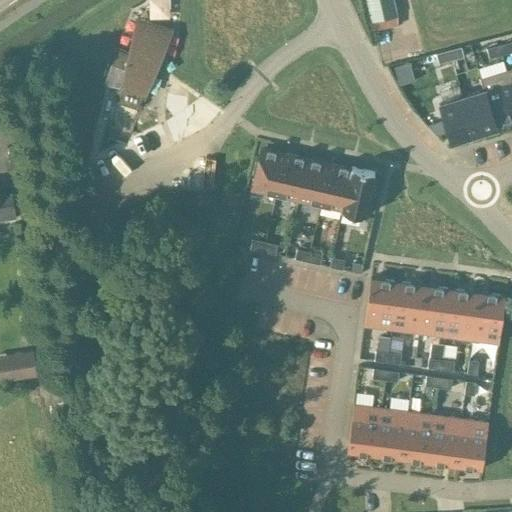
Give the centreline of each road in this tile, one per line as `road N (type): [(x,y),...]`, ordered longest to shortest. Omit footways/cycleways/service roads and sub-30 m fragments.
road 1 (residential): [(511,486),(334,468),(348,313),(250,295)]
road 2 (residential): [(338,22),(289,50),(199,153),(88,195)]
road 3 (residential): [(338,22),(408,137),(471,197)]
